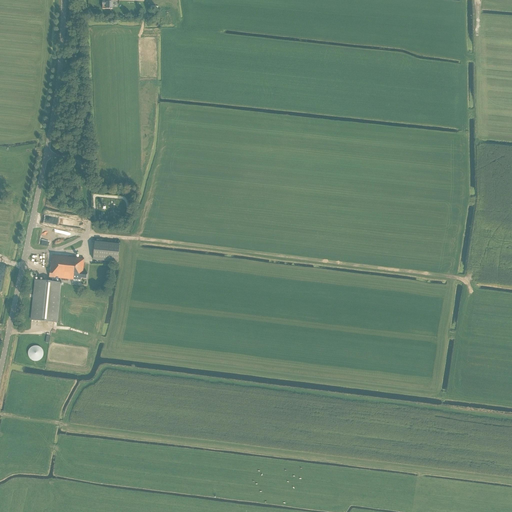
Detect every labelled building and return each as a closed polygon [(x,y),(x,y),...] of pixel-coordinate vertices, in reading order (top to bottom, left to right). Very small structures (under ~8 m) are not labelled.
[(43,214),(42,222),(62,225),(63,218),(43,214)] [(119,245),(94,242),(93,259),(118,262),(119,245)] [(87,279),(88,273),(84,273),(85,263),(84,263),(84,259),(51,255),(49,277),(50,277),(60,278),(81,280),(81,278),(87,279)] [(60,278),(50,277),(50,282),(35,280),(31,320),(57,323),(61,283),(60,283),(60,278)] [(29,358),(31,359),(33,361),(35,361),(37,361),(39,360),(41,359),(42,357),(43,355),(43,353),(43,351),(41,349),(40,347),(38,346),(35,346),(33,346),(31,347),(29,349),(28,351),(28,353),(28,356),(29,358)]
